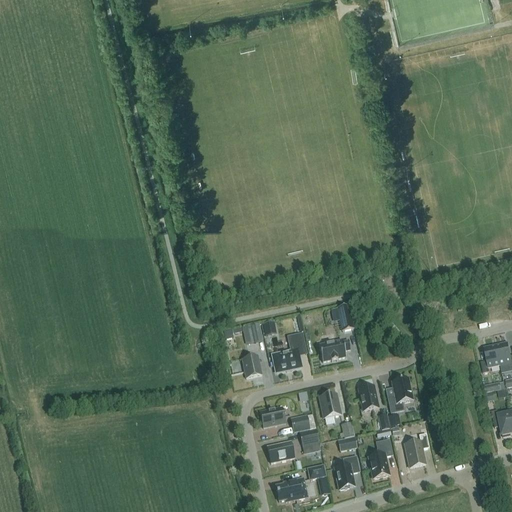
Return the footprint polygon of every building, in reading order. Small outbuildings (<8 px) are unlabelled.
[(348,308),(337,310),(342,334),(353,331),(348,308)] [(273,324),(263,326),(265,338),(275,336),(273,324)] [(249,329),(250,333),(253,344),(262,342),(259,327),(249,329)] [(231,332),(224,333),(225,341),(233,340),(231,332)] [(301,369),(298,358),(297,352),(305,351),(302,336),(288,339),(291,354),(273,358),(276,374),(286,372),(286,374),(292,373),(291,371),(301,369)] [(345,353),(350,352),(348,343),(342,344),(342,343),(319,348),(322,364),(331,363),(331,364),(337,363),(337,361),(346,359),(345,353)] [(496,348),(500,368),(511,365),(511,367),(511,357),(510,358),(508,345),(496,348)] [(500,368),(496,348),(484,350),(487,363),(481,364),(483,375),(489,374),(488,370),(500,368)] [(258,358),(242,362),(246,381),(262,377),(258,358)] [(408,381),(392,385),(395,398),(387,400),(391,416),(404,413),(402,405),(412,403),(408,381)] [(500,384),(483,387),(485,395),(501,392),(500,384)] [(374,389),(358,392),(363,414),(378,411),(374,389)] [(493,394),(485,396),(487,404),(494,403),(493,394)] [(324,421),(340,417),(336,397),(320,400),(324,421)] [(263,431),(285,426),(282,410),(260,415),(263,431)] [(511,435),(511,423),(510,416),(499,418),(497,412),(491,413),(495,430),(494,427),(500,425),(503,440),(511,438),(510,436),(511,435)] [(386,417),(378,419),(381,432),(389,431),(386,417)] [(392,428),(400,426),(397,417),(389,420),(392,428)] [(310,431),(307,418),(291,421),(294,435),(310,431)] [(354,438),(351,424),(341,427),(344,440),(354,438)] [(319,445),(316,431),(299,435),(302,449),(310,447),(319,445)] [(389,431),(381,433),(382,439),(391,437),(389,431)] [(409,470),(425,467),(422,452),(429,450),(426,436),(419,438),(420,444),(404,447),(409,470)] [(338,443),(340,454),(357,450),(355,439),(338,443)] [(376,445),(379,458),(369,460),(373,481),(389,478),(385,459),(392,458),(389,442),(376,445)] [(267,449),(271,466),(294,461),(290,444),(267,449)] [(319,445),(310,447),(312,455),(321,453),(319,445)] [(339,492),(354,489),(352,476),(359,474),(356,459),(343,461),(345,469),(335,471),(339,492)] [(310,482),(325,479),(323,468),(307,471),(310,482)] [(307,500),(303,481),(283,485),(284,487),(275,489),(279,504),(287,502),(287,504),(307,500)]
